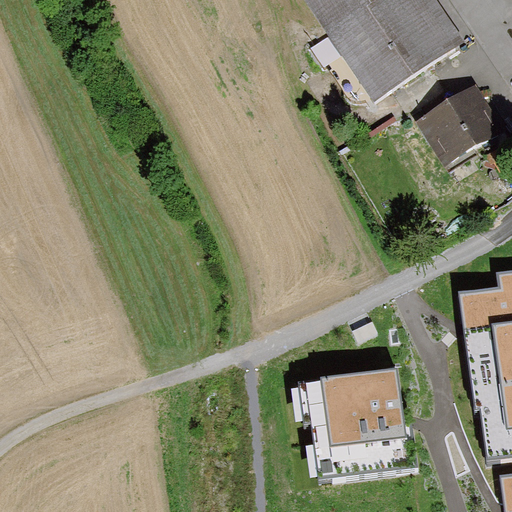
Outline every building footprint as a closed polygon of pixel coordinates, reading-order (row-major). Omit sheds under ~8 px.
[(302,0),(374,104),(465,42),(436,0),(302,0)] [(505,135),(475,85),(414,121),(444,171),(505,135)] [(511,275),(496,278),(498,291),(458,297),(462,329),(475,417),(481,416),(488,466),(511,463),(511,275)] [(307,387),(318,485),(419,474),(413,418),(408,376),(307,387)] [(511,511),(511,481),(500,483),(504,511),(511,511)]
